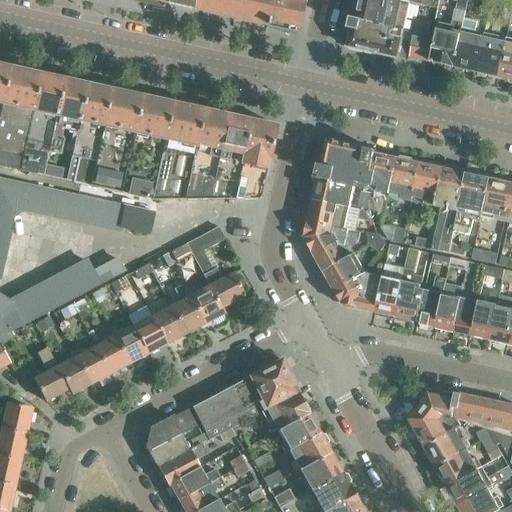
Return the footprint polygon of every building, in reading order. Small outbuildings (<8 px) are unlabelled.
[(164,0),(164,2),(200,10),(201,0),(164,0)] [(201,0),(200,10),(199,11),(267,26),(267,25),(286,30),(287,25),(298,27),(303,0),(201,0)] [(403,29),(409,3),(396,0),(354,0),(350,18),(391,27),(403,29)] [(396,0),(409,3),(436,9),(438,0),(396,0)] [(467,0),(451,0),(457,1),(455,9),(465,12),(467,0)] [(491,1),(487,0),(481,0),(478,14),(488,16),(491,1)] [(502,21),(510,22),(511,15),(511,5),(505,4),(502,21)] [(400,41),(403,29),(391,27),(350,18),(348,29),(350,29),(350,31),(346,46),(379,53),(379,54),(385,55),(420,62),(420,59),(429,61),(434,41),(411,36),(409,43),(400,41)] [(482,32),(475,31),(477,21),(464,18),(463,22),(461,22),(451,66),(453,67),(455,71),(461,72),(464,69),(473,71),(481,37),(482,32)] [(437,27),(434,41),(429,61),(431,62),(433,65),(439,67),(442,64),(451,66),(461,22),(452,20),(451,26),(450,26),(449,30),(437,27)] [(427,24),(417,22),(414,32),(425,34),(427,24)] [(493,40),(481,37),(473,71),(476,72),(478,75),(483,77),(487,74),(497,76),(505,38),(494,35),(493,40)] [(511,39),(505,38),(497,76),(507,78),(508,82),(511,82),(511,39)] [(0,167),(18,171),(41,73),(21,69),(10,67),(0,64),(0,167)] [(41,73),(18,171),(37,176),(37,175),(42,176),(64,78),(41,73)] [(88,83),(64,78),(42,176),(60,180),(63,169),(47,166),(49,153),(62,156),(65,141),(60,137),(62,131),(76,134),(88,83)] [(65,182),(73,183),(90,187),(111,88),(88,83),(76,134),(65,182)] [(143,95),(111,88),(90,187),(121,194),(143,95)] [(121,194),(150,200),(173,102),(162,100),(143,95),(121,194)] [(173,102),(150,200),(184,200),(194,154),(204,109),(173,102)] [(228,115),(204,109),(194,154),(206,156),(208,150),(220,153),(228,115)] [(206,156),(194,154),(184,200),(259,199),(266,169),(265,168),(267,160),(268,160),(272,143),(275,126),(228,115),(220,153),(208,150),(206,156)] [(317,179),(355,187),(367,190),(374,155),(375,151),(366,149),(365,149),(327,141),(321,165),(318,165),(315,178),(317,178),(317,179)] [(374,155),(367,190),(366,192),(369,192),(369,202),(370,211),(384,211),(388,195),(395,159),(396,159),(397,156),(382,153),(381,156),(374,155)] [(395,159),(388,195),(411,200),(419,165),(411,163),(412,159),(401,157),(399,160),(396,159),(395,159)] [(411,200),(435,205),(442,170),(434,168),(435,164),(425,162),(422,164),(419,163),(419,165),(411,200)] [(442,170),(435,205),(427,239),(425,248),(448,253),(450,242),(453,230),(465,175),(464,175),(459,173),(459,170),(442,166),(442,170)] [(480,221),(481,216),(490,179),(489,178),(489,177),(480,175),(478,178),(466,172),(465,171),(464,175),(465,175),(453,230),(469,234),(473,219),(480,221)] [(504,221),(505,216),(511,186),(511,185),(504,183),(505,180),(494,178),(491,179),(490,179),(481,216),(504,221)] [(0,215),(8,217),(23,209),(28,185),(0,179),(0,215)] [(350,208),(355,187),(317,179),(312,201),(314,202),(314,201),(350,208)] [(35,212),(40,188),(28,185),(23,209),(35,212)] [(47,215),(52,191),(40,188),(35,212),(47,215)] [(59,217),(65,194),(52,191),(47,215),(59,217)] [(59,217),(71,220),(77,196),(65,194),(59,217)] [(83,223),(89,199),(77,196),(71,220),(83,223)] [(83,223),(96,226),(101,202),(89,199),(83,223)] [(345,230),(350,208),(314,201),(314,202),(310,222),(345,230)] [(108,228),(113,205),(101,202),(96,226),(108,228)] [(120,231),(121,227),(125,207),(113,205),(108,228),(120,231)] [(125,207),(121,227),(149,233),(153,214),(125,207)] [(368,222),(365,212),(357,210),(355,220),(368,222)] [(8,217),(0,215),(0,227),(5,229),(8,217)] [(317,260),(322,270),(354,253),(351,247),(357,244),(359,233),(345,230),(310,222),(308,221),(304,236),(307,237),(309,239),(306,241),(312,253),(316,251),(319,258),(317,260)] [(192,255),(208,286),(220,308),(244,296),(232,274),(221,280),(215,269),(212,270),(201,250),(224,238),(217,226),(185,243),(192,255)] [(392,240),(402,242),(405,228),(395,226),(392,240)] [(378,234),(374,234),(366,233),(368,245),(369,244),(381,237),(378,234)] [(381,237),(369,244),(380,252),(386,243),(381,237)] [(425,248),(427,239),(417,237),(415,245),(425,248)] [(448,253),(448,254),(464,258),(466,251),(450,242),(448,253)] [(177,263),(192,255),(185,243),(170,251),(177,263)] [(399,246),(389,244),(387,254),(397,256),(399,246)] [(394,316),(400,317),(399,319),(412,322),(412,320),(416,321),(423,290),(420,289),(421,284),(411,282),(418,251),(408,248),(401,280),(394,316)] [(498,254),(497,253),(473,248),(471,258),(471,259),(495,264),(498,254)] [(167,253),(161,256),(168,268),(173,265),(167,253)] [(364,272),(354,253),(322,270),(330,284),(333,283),(336,288),(364,272)] [(432,254),(430,263),(448,267),(448,266),(450,258),(432,254)] [(509,267),(509,266),(511,258),(501,256),(499,265),(509,267)] [(466,270),(468,261),(450,258),(448,266),(448,267),(466,270)] [(118,261),(92,274),(98,286),(124,272),(118,261)] [(86,262),(75,268),(87,291),(98,286),(92,274),(86,262)] [(386,263),(383,276),(374,312),(381,313),(381,315),(394,318),(394,316),(401,280),(391,278),(394,265),(386,263)] [(148,264),(133,272),(138,280),(152,272),(148,264)] [(460,298),(452,330),(455,331),(455,333),(464,335),(464,333),(471,334),(478,302),(484,275),(486,266),(476,264),(468,300),(460,298)] [(484,275),(501,279),(503,270),(486,266),(484,275)] [(75,268),(64,274),(76,297),(87,291),(75,268)] [(511,271),(503,270),(501,279),(501,280),(511,282),(511,271)] [(364,272),(336,288),(333,289),(339,301),(344,305),(374,312),(383,276),(364,272)] [(64,274),(53,280),(65,303),(76,297),(64,274)] [(125,277),(111,284),(115,293),(129,285),(125,277)] [(423,290),(416,321),(416,322),(420,323),(420,325),(427,327),(428,324),(435,326),(444,285),(445,280),(435,278),(432,291),(423,290)] [(53,280),(41,285),(54,309),(65,303),(53,280)] [(178,298),(168,303),(185,334),(204,323),(188,292),(183,284),(173,290),(178,298)] [(41,285),(30,291),(42,315),(54,309),(41,285)] [(462,289),(444,285),(435,326),(438,327),(437,329),(446,331),(446,329),(452,330),(460,298),(462,289)] [(197,287),(188,292),(204,323),(210,320),(212,323),(215,324),(221,321),(223,318),(221,315),(223,314),(220,308),(208,286),(199,291),(197,287)] [(486,304),(478,302),(471,334),(473,335),(473,336),(481,338),(482,336),(489,338),(499,296),(500,292),(489,289),(486,304)] [(30,291),(19,297),(31,320),(42,315),(30,291)] [(103,300),(98,291),(91,294),(96,303),(103,300)] [(511,299),(499,296),(489,338),(492,339),(491,341),(499,342),(499,340),(511,343),(511,338),(511,299)] [(8,303),(0,297),(0,336),(20,326),(8,303)] [(19,297),(8,303),(20,326),(31,320),(19,297)] [(89,306),(85,298),(72,304),(76,312),(89,306)] [(168,303),(149,313),(165,344),(185,334),(168,303)] [(76,312),(72,304),(60,311),(64,319),(76,312)] [(141,322),(131,327),(146,354),(165,344),(149,313),(139,319),(141,322)] [(35,322),(40,333),(53,326),(47,315),(35,322)] [(120,328),(110,334),(127,364),(146,354),(131,327),(122,332),(120,328)] [(102,342),(93,347),(108,375),(127,364),(110,334),(101,339),(102,342)] [(0,367),(10,363),(0,345),(0,367)] [(82,349),(72,354),(89,385),(108,375),(93,347),(84,352),(82,349)] [(44,401),(68,389),(57,367),(56,367),(46,348),(37,354),(47,372),(32,379),(44,401)] [(89,385),(72,354),(63,359),(64,362),(57,367),(68,389),(70,394),(89,385)] [(262,413),(293,395),(288,388),(294,385),(280,360),(191,408),(204,432),(208,439),(209,440),(219,435),(223,442),(246,430),(242,423),(262,412),(262,413)] [(278,430),(307,414),(306,412),(308,409),(305,403),(301,403),(296,394),(293,395),(262,413),(268,423),(272,421),(278,430)] [(454,400),(430,395),(427,394),(425,396),(423,396),(418,402),(420,405),(416,410),(413,409),(409,415),(411,417),(409,420),(423,445),(445,433),(454,428),(459,425),(453,414),(451,413),(454,400)] [(511,406),(456,394),(454,400),(451,413),(453,414),(459,425),(466,421),(470,422),(486,428),(490,434),(496,445),(500,443),(511,462),(511,455),(511,406)] [(1,429),(25,435),(31,408),(7,403),(1,429)] [(148,451),(180,433),(195,425),(187,410),(150,429),(146,447),(148,451)] [(307,414),(278,430),(283,441),(279,443),(284,453),(289,451),(318,433),(314,425),(316,422),(312,415),(308,415),(307,414)] [(486,428),(470,422),(479,440),(490,434),(486,428)] [(445,433),(423,445),(425,449),(423,451),(427,457),(431,458),(435,465),(465,448),(470,446),(464,436),(460,438),(454,428),(445,433)] [(0,433),(0,455),(20,460),(25,435),(1,429),(0,433)] [(180,433),(148,451),(149,453),(147,454),(152,462),(154,461),(160,471),(202,447),(200,444),(208,439),(204,432),(190,440),(194,447),(189,450),(180,433)] [(300,470),(329,453),(325,444),(326,442),(323,435),(319,435),(318,433),(289,451),(294,461),(290,463),(295,473),(300,470)] [(202,447),(160,471),(162,475),(161,477),(164,482),(166,482),(167,485),(169,484),(200,467),(195,458),(205,453),(202,447)] [(442,478),(446,485),(480,465),(475,456),(471,458),(465,448),(435,465),(437,468),(435,471),(438,477),(442,478)] [(502,455),(498,448),(488,454),(492,461),(502,455)] [(267,452),(252,461),(256,469),(272,460),(267,452)] [(311,490),(340,473),(336,464),(337,462),(334,455),(330,455),(329,453),(300,470),(305,481),(302,483),(307,492),(311,490)] [(0,482),(14,486),(20,460),(0,455),(0,482)] [(244,464),(240,456),(228,462),(232,470),(244,464)] [(244,464),(232,470),(236,477),(248,470),(244,464)] [(486,476),(480,465),(446,485),(447,487),(446,491),(449,496),(453,497),(457,505),(488,487),(511,473),(511,471),(508,464),(486,476)] [(178,501),(219,478),(214,470),(204,475),(200,467),(169,484),(169,485),(167,486),(172,495),(174,494),(178,501)] [(277,470),(262,479),(268,489),(283,480),(277,470)] [(317,511),(319,511),(352,493),(347,484),(348,482),(345,475),(342,475),(340,473),(311,490),(317,500),(313,503),(317,511)] [(195,511),(219,499),(214,491),(223,486),(219,478),(178,501),(181,506),(180,509),(182,511),(195,511)] [(0,509),(8,511),(14,486),(0,482),(0,509)] [(495,511),(504,507),(497,495),(494,497),(488,487),(457,505),(459,508),(457,510),(458,511),(495,511)] [(263,496),(259,488),(247,495),(251,503),(263,496)] [(273,500),(278,508),(290,502),(292,501),(287,492),(273,500)] [(366,511),(363,507),(359,507),(354,497),(327,511),(366,511)] [(234,511),(238,510),(233,502),(223,507),(219,499),(195,511),(234,511)] [(265,499),(253,506),(256,511),(261,511),(269,507),(265,499)] [(295,511),(290,502),(278,508),(280,511),(295,511)]
